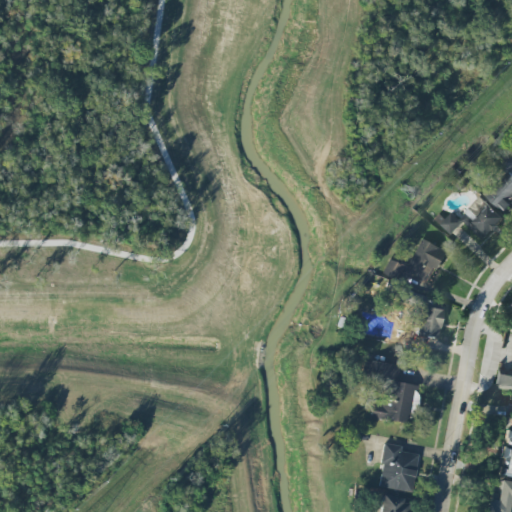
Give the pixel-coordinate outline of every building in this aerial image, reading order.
[(511,166),(485,195),(504,213),(511,205),(510,203),(511,201),(511,166)] [(504,219),(480,197),(459,220),(452,213),(441,225),(453,236),(464,224),(483,242),(504,219)] [(407,266),(390,258),(384,272),(397,278),(400,271),(427,284),(434,269),(439,271),(448,252),(420,238),(407,266)] [(441,309),(420,307),(417,336),(438,338),(441,309)] [(368,418),(407,423),(409,409),(411,409),(413,399),(415,400),(417,385),(395,383),(398,365),(364,360),(361,380),(383,383),(380,404),(370,403),(368,418)] [(497,389),(511,391),(511,373),(500,371),(497,389)] [(511,431),(511,435),(506,434),(500,476),(511,477),(511,431)] [(377,487),(411,492),(416,454),(400,452),(401,446),(384,444),(377,487)] [(508,511),(510,499),(511,499),(511,482),(500,481),(497,502),(488,500),(486,511),(508,511)] [(379,511),(405,511),(407,500),(382,496),(379,511)]
